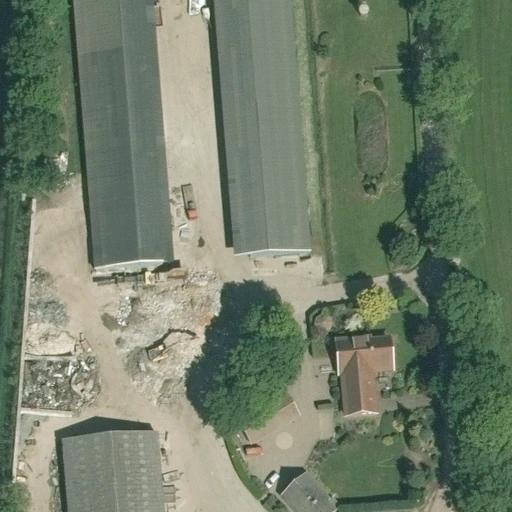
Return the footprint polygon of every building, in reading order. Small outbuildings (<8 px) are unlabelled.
[(138,0),(80,0),(90,206),(104,205),(105,234),(96,235),(97,272),(117,271),(118,282),(99,283),(101,319),(142,317),(141,298),(164,297),(163,275),(145,276),(144,260),(147,260),(146,231),(143,231),(136,75),(132,76),(131,64),(141,64),(138,0)] [(307,254),(292,0),(218,0),(234,259),(307,254)] [(170,34),(171,59),(192,58),(191,33),(170,34)] [(340,375),(342,374),(346,417),(376,414),(372,372),(393,370),(390,340),(370,341),(370,338),(337,341),(340,375)] [(232,419),(246,443),(296,414),(282,390),(232,419)] [(67,511),(162,511),(156,436),(62,443),(67,511)] [(331,511),(325,504),(328,501),(305,477),(281,498),(294,511),(331,511)]
